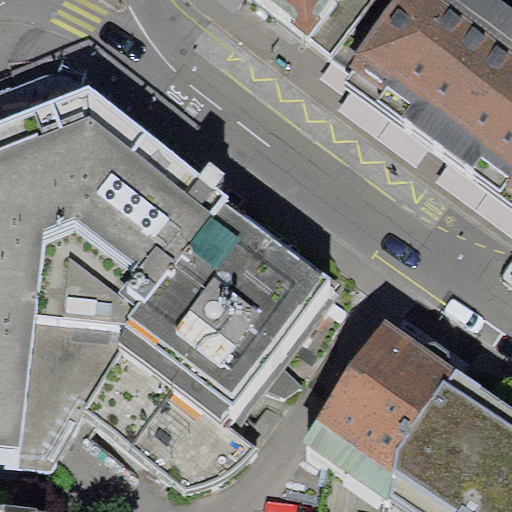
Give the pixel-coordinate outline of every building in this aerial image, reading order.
[(248,0),(330,64),(378,3),(374,0),(248,0)] [(415,0),(399,20),(378,3),(330,64),(413,126),(404,138),(418,148),(472,187),(481,175),(511,198),(511,63),(454,22),(460,14),(440,0),(415,0)] [(139,334),(226,223),(214,215),(223,203),(209,192),(200,203),(145,160),(154,148),(142,139),(101,106),(92,118),(88,115),(84,116),(79,103),(0,133),(0,471),(49,478),(84,422),(139,334)] [(139,334),(84,422),(184,498),(198,495),(219,487),(234,477),(255,455),(228,435),(260,392),(284,402),(299,391),(277,370),(329,301),(257,247),(226,223),(139,334)] [(395,472),(452,390),(449,388),(450,386),(449,375),(448,372),(446,369),(444,366),(437,362),(434,361),(429,360),(417,362),(415,365),(404,357),(385,344),(360,379),(347,381),(338,394),(340,406),(342,407),(306,460),(329,476),(348,488),(359,472),(391,494),(395,472)] [(511,511),(511,429),(452,390),(395,472),(391,494),(387,511),(511,511)] [(348,488),(329,476),(322,511),(387,511),(391,494),(359,472),(348,488)]
